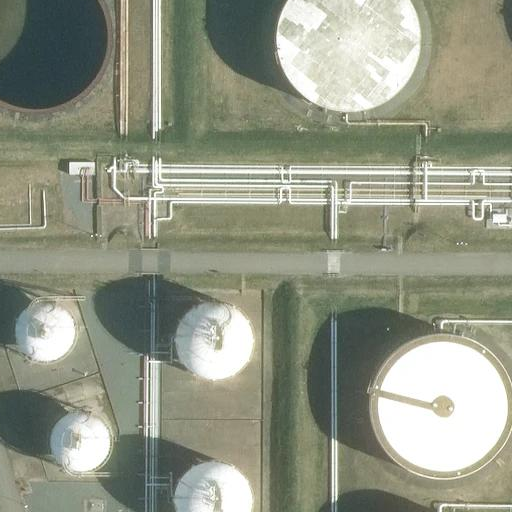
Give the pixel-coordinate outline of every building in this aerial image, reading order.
[(101,68),(103,64),(104,59),(105,57),(106,53),(107,49),(107,45),(108,40),(108,36),(107,32),(107,27),(106,25),(106,21),(104,17),(104,15),(102,11),(101,7),(99,3),(96,0),(0,0),(0,101),(6,104),(12,106),(18,108),(24,110),(31,110),(37,110),(43,110),(50,109),(54,108),(58,107),(64,104),(68,103),(72,101),(75,98),(81,95),(85,90),(90,86),(92,82),(94,81),(95,79),(97,75),(100,70),(101,68)] [(413,69),(415,65),(415,63),(417,59),(418,55),(418,51),(419,47),(419,43),(419,38),(419,34),(419,30),(418,28),(417,23),(416,19),(416,17),(414,13),(412,9),(410,5),(407,0),(286,0),(286,1),(285,3),(283,7),(282,9),(280,13),(278,17),(277,21),(276,25),(275,29),(275,33),(275,38),(275,40),(275,42),(275,46),(275,48),(276,53),(277,59),(278,61),(279,65),(281,69),(281,71),(282,73),(284,77),(287,80),(288,82),(292,87),(293,89),(296,92),(300,95),(303,97),(308,101),(314,104),(320,107),(326,109),(332,111),(338,112),(345,112),(351,112),(357,112),(364,110),(370,109),(376,106),(382,103),(385,101),(387,100),(392,96),(397,92),(402,87),(406,82),(407,81),(409,77),(410,75),(412,71),(413,69)] [(94,175),(94,163),(69,163),(69,175),(94,175)] [(73,330),(73,328),(72,324),(71,322),(70,319),(69,317),(68,314),(66,312),(64,310),(62,309),(58,306),(56,305),(53,304),(51,303),(48,303),(45,302),(43,302),(40,303),(37,303),(35,304),(32,305),(29,306),(27,308),(25,309),(23,311),(21,313),(19,315),(18,318),(17,320),(16,323),(15,325),(14,328),(14,331),(14,333),(14,336),(15,337),(15,340),(16,343),(17,345),(19,349),(21,351),(23,353),(25,355),(27,356),(29,358),(32,359),(36,360),(38,361),(41,361),(44,362),(47,361),(49,361),(53,360),(56,359),(58,358),(62,355),(64,354),(66,352),(68,350),(69,347),(70,345),(71,342),(72,341),(73,338),(73,336),(73,333),(73,330)] [(246,360),(249,355),(250,352),(250,350),(251,349),(251,346),(251,343),(251,341),(251,338),(251,335),(250,332),(250,330),(249,327),(248,324),(247,323),(246,320),(245,319),(244,318),(242,315),(240,313),(236,310),(232,307),(229,306),(226,304),(222,303),(217,302),(214,302),(209,302),(206,302),(202,303),(197,305),(193,307),(190,309),(187,312),(183,315),(181,317),(179,321),(177,326),(176,329),(175,332),(174,335),(174,336),(174,338),(174,341),(174,344),(174,347),(175,350),(176,353),(177,356),(178,359),(180,362),(182,364),(184,367),(186,369),(189,372),(192,374),(195,375),(198,377),(202,378),(207,379),(210,380),(213,380),(216,380),(219,379),(222,378),(227,377),(230,376),(232,374),(235,373),(238,371),(241,367),(243,365),(245,362),(246,360)] [(511,394),(511,389),(510,387),(509,383),(508,379),(506,375),(505,373),(504,371),(502,368),(499,364),(497,361),(493,356),(488,351),(485,349),(483,347),(479,345),(476,343),(472,341),(468,339),(464,338),(460,336),(458,336),(456,335),(451,335),(447,334),(443,334),(436,334),(430,335),(424,336),(417,338),(411,340),(406,343),(400,346),(397,349),(393,351),(389,356),(384,361),(381,366),(378,369),(376,373),(375,375),(373,379),(372,383),(371,385),(370,389),(369,393),(369,398),(368,400),(368,404),(368,406),(368,408),(368,413),(369,417),(370,421),(371,425),(371,427),(373,431),(374,435),(376,439),(378,443),(382,448),(386,454),(389,457),(392,460),(395,462),(398,465),(404,469),(408,471),(412,472),(418,475),(422,476),(426,477),(430,478),(434,478),(439,479),(445,478),(451,478),(458,476),(464,475),(468,473),(472,471),(478,468),(481,466),(485,464),(490,459),(493,456),(496,453),(500,448),(502,445),(504,441),(507,435),(508,433),(509,429),(510,425),(511,423),(511,419),(511,417),(511,394)] [(107,433),(106,431),(105,429),(104,427),(102,424),(100,422),(98,420),(96,419),(94,417),(92,416),(89,415),(86,414),(82,413),(80,413),(77,413),(74,413),(72,413),(69,414),(66,415),(63,417),(60,419),(58,420),(55,423),(55,425),(53,427),(52,429),(51,432),(50,434),(50,436),(49,438),(49,441),(49,444),(49,447),(50,449),(50,451),(51,453),(52,456),(54,459),(56,461),(58,463),(61,466),(64,468),(67,469),(70,470),(74,471),(76,472),(80,472),(83,471),(86,471),(90,469),(92,468),(95,467),(97,465),(100,462),(102,460),(103,458),(105,456),(106,453),(107,451),(107,449),(108,447),(108,444),(108,443),(108,440),(108,438),(107,436),(107,433)] [(249,511),(250,510),(251,507),(251,503),(251,500),(251,499),(251,494),(250,491),(249,488),(249,487),(247,484),(246,481),(243,477),(240,473),(238,471),(235,469),(231,467),(227,465),(224,464),(221,463),(216,462),(212,462),(209,462),(204,463),(201,464),(197,465),(194,467),(190,469),(187,471),(185,473),(183,475),(182,477),(179,481),(178,483),(177,485),(176,488),(175,491),(174,492),(174,495),(174,498),(173,502),(174,505),(174,509),(175,511),(249,511)]
